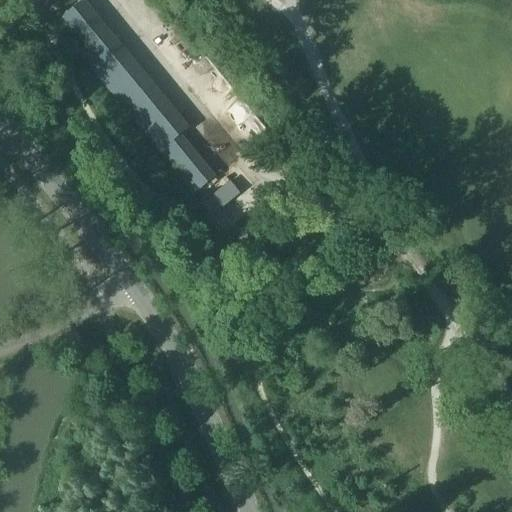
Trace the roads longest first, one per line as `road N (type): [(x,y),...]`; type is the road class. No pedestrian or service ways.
road 1 (tertiary): [(247,511),(191,380),(133,287)]
road 2 (tertiary): [(133,287),(0,121)]
